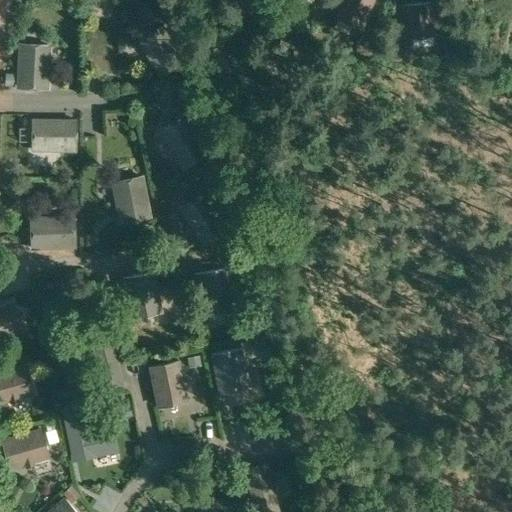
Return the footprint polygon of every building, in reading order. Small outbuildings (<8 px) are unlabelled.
[(344,0),(336,18),(361,31),(368,19),(366,18),(375,0),(373,0),(344,0)] [(232,5),(235,19),(249,15),(245,2),(232,5)] [(404,11),(407,36),(433,33),(428,2),(399,5),(400,11),(404,11)] [(138,40),(159,75),(185,59),(164,24),(138,40)] [(356,43),(355,54),(373,56),(373,45),(374,41),(356,40),(356,43)] [(17,86),(48,87),(50,43),(19,41),(17,86)] [(388,49),(388,60),(401,60),(401,48),(401,47),(388,47),(388,49)] [(511,76),(511,62),(502,61),(500,74),(511,76)] [(6,74),(6,85),(14,86),(15,74),(6,74)] [(160,129),(183,167),(209,152),(187,114),(160,129)] [(32,150),(74,150),(75,119),(33,119),(32,150)] [(161,170),(152,175),(158,185),(166,180),(161,170)] [(111,178),(120,221),(149,215),(141,172),(111,178)] [(179,209),(202,246),(228,231),(206,193),(179,209)] [(31,217),(32,248),(76,246),(75,215),(31,217)] [(153,232),(141,235),(144,247),(156,244),(153,232)] [(194,274),(202,316),(234,308),(226,267),(194,274)] [(122,278),(131,320),(163,313),(154,271),(122,278)] [(45,323),(99,312),(94,288),(40,298),(45,323)] [(0,340),(25,329),(12,301),(0,306),(0,340)] [(90,336),(105,388),(122,382),(108,331),(90,336)] [(266,339),(255,342),(257,350),(268,348),(266,339)] [(210,353),(218,396),(250,389),(242,347),(210,353)] [(199,355),(187,357),(188,366),(200,364),(199,355)] [(148,367),(156,409),(189,402),(180,360),(148,367)] [(26,362),(0,369),(0,402),(9,400),(9,402),(20,399),(19,397),(35,393),(26,362)] [(118,451),(113,425),(90,429),(86,405),(61,409),(72,460),(118,451)] [(41,426),(0,438),(9,469),(24,465),(25,467),(35,464),(34,461),(49,456),(41,426)] [(47,486),(69,480),(64,461),(42,467),(47,486)] [(243,468),(253,511),(278,511),(268,464),(243,468)] [(62,493),(64,495),(70,503),(79,495),(71,485),(62,493)] [(78,511),(70,503),(64,495),(44,511),(78,511)]
